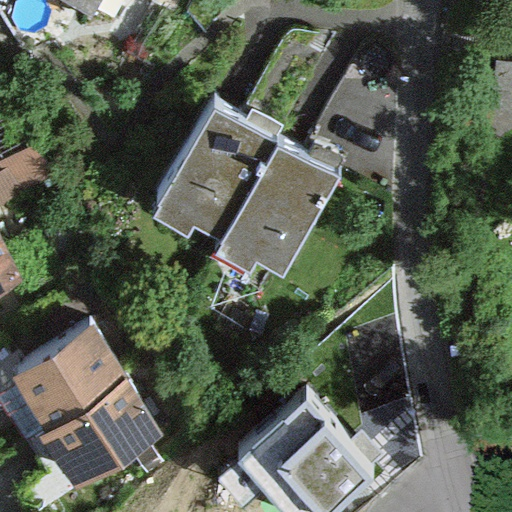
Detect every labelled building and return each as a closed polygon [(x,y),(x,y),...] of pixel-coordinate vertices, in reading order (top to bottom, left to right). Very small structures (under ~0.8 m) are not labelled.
[(271,129),(217,99),(156,206),(190,225),(195,215),(215,227),(271,129)] [(341,169),(282,134),(221,242),(255,261),(260,251),(287,266),(341,169)] [(0,171),(0,200),(52,173),(37,144),(0,163),(0,167),(2,171),(0,171)] [(0,232),(0,283),(21,273),(0,232)] [(96,317),(14,366),(46,419),(128,370),(96,317)] [(373,419),(326,357),(265,403),(310,462),(280,485),(300,511),(325,511),(356,488),(329,453),(373,419)] [(162,425),(128,370),(46,419),(80,475),(162,425)]
